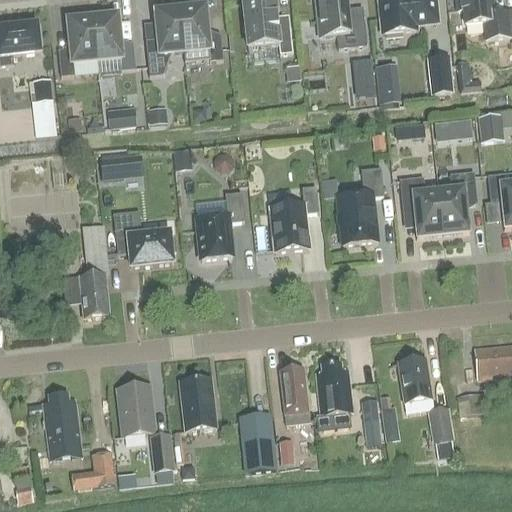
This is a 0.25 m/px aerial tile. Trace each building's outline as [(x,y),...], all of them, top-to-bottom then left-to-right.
[(347,23),(344,0),(318,0),(314,0),(319,42),(336,40),(337,54),(366,52),(363,22),(347,23)] [(422,0),(410,1),(410,0),(378,0),(383,39),(414,36),(413,29),(435,27),(432,0),(422,0)] [(491,0),(454,0),(457,16),(462,16),(464,30),(484,28),(485,45),(507,43),(504,17),(493,18),(491,0)] [(276,24),(274,5),(270,5),(242,8),(247,53),(278,50),(278,53),(278,57),(279,59),(292,58),(290,42),(289,34),(277,35),(276,24)] [(207,39),(204,12),(178,15),(183,57),(184,67),(208,64),(208,66),(222,65),(219,38),(207,39)] [(149,82),(151,82),(163,81),(170,59),(183,57),(178,15),(155,17),(158,44),(145,46),(149,82)] [(119,48),(117,21),(92,24),(97,66),(119,64),(121,75),(135,74),(132,47),(119,48)] [(60,81),(74,80),(73,68),(97,66),(92,24),(68,26),(70,53),(58,54),(60,81)] [(0,71),(13,70),(12,61),(39,58),(36,29),(0,33),(0,71)] [(371,63),(352,65),(353,79),(372,77),(371,63)] [(464,67),(455,68),(459,98),(479,96),(477,85),(466,86),(464,67)] [(429,106),(453,104),(449,68),(425,71),(429,106)] [(50,85),(33,87),(35,108),(52,106),(50,85)] [(400,95),(377,98),(378,110),(401,108),(400,95)] [(167,128),(166,112),(148,114),(150,130),(167,128)] [(121,114),(107,116),(109,134),(123,132),(121,114)] [(496,146),(495,134),(503,133),(501,120),(478,122),(481,148),(496,146)] [(448,142),(446,128),(434,129),(436,143),(448,142)] [(423,130),(411,131),(412,144),(424,144),(423,130)] [(383,141),(372,141),(372,142),(373,156),(384,155),(383,141)] [(192,174),(190,156),(174,158),(176,176),(192,174)] [(141,161),(101,165),(103,185),(143,181),(141,161)] [(338,202),(343,250),(377,247),(372,202),(384,201),(381,173),(361,175),(363,199),(338,202)] [(437,194),(442,240),(468,237),(465,210),(477,209),(474,178),(450,181),(451,192),(437,194)] [(511,190),(502,191),(500,179),(487,181),(490,207),(503,206),(506,233),(511,232),(511,190)] [(437,194),(425,195),(423,183),(399,186),(402,217),(415,215),(418,242),(442,240),(437,194)] [(336,184),(321,186),(323,203),(338,202),(336,184)] [(274,258),(308,254),(304,219),(318,218),(315,192),(301,194),(303,210),(269,213),(274,258)] [(197,224),(201,265),(232,262),(228,228),(244,226),(241,197),(225,199),(227,221),(197,224)] [(113,219),(112,219),(114,236),(117,262),(129,260),(130,274),(171,269),(170,259),(175,258),(173,243),(169,244),(168,240),(142,243),(141,233),(140,217),(113,219)] [(82,325),(109,322),(105,277),(109,277),(104,233),(81,235),(86,283),(77,283),(82,325)] [(58,269),(72,268),(71,250),(56,251),(58,269)] [(476,385),(511,381),(511,351),(473,355),(476,385)] [(397,370),(403,409),(431,405),(425,365),(397,370)] [(322,379),(316,379),(320,421),(349,418),(352,418),(347,375),(341,376),(340,369),(321,371),(322,379)] [(304,419),(308,418),(302,375),(278,378),(284,421),(292,420),(293,428),(305,427),(304,419)] [(215,434),(211,391),(204,392),(203,385),(178,388),(183,437),(215,434)] [(115,396),(120,443),(155,439),(150,392),(115,396)] [(73,406),(67,407),(66,400),(47,402),(48,409),(41,410),(46,453),(52,452),(54,464),(74,462),(72,450),(78,449),(77,434),(79,431),(78,426),(75,424),(73,406)] [(389,402),(379,403),(381,415),(391,414),(389,402)] [(364,429),(361,429),(364,453),(380,451),(377,427),(375,411),(362,413),(364,429)] [(447,414),(426,417),(431,449),(435,449),(437,464),(453,462),(451,446),(453,446),(447,414)] [(269,418),(244,421),(250,477),(276,474),(269,418)] [(320,420),(315,420),(317,436),(350,432),(349,418),(320,421),(320,420)] [(389,434),(383,435),(385,447),(398,445),(397,439),(389,434)] [(170,439),(149,442),(153,479),(174,477),(170,439)] [(291,446),(278,447),(280,472),(293,471),(291,446)] [(93,476),(72,479),(74,494),(96,491),(115,489),(112,466),(110,457),(91,460),(93,476)] [(193,471),(181,472),(182,483),(194,482),(193,471)] [(30,492),(15,495),(18,510),(33,507),(30,492)]
